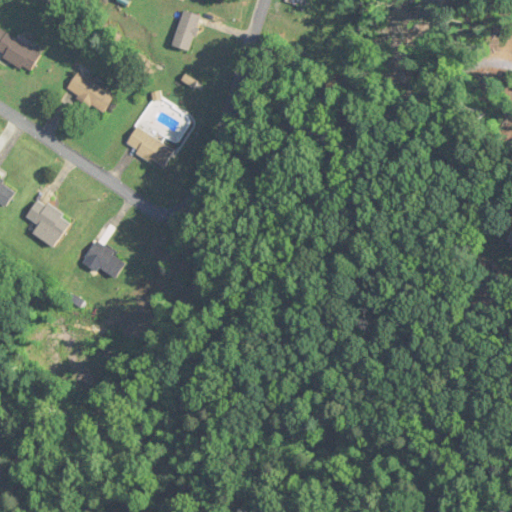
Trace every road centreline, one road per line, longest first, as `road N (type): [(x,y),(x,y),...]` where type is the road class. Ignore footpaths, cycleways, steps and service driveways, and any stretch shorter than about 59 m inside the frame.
road 1 (residential): [(240,79),(412,90),(511,80)]
road 2 (residential): [(188,234),(266,0)]
road 3 (residential): [(0,109),(188,234)]
